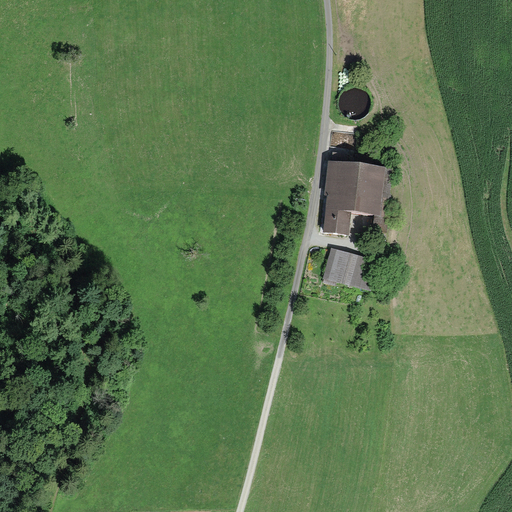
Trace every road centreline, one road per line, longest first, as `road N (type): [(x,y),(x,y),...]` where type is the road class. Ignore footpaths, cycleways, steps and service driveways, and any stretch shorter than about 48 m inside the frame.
road 1 (residential): [(328,0),(322,143),(295,293)]
road 2 (track): [(295,293),(239,511)]
